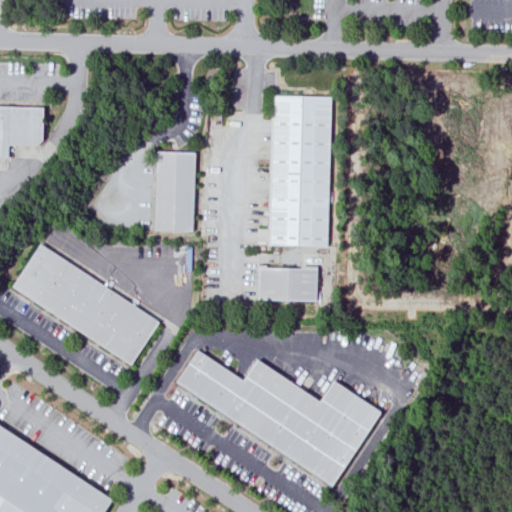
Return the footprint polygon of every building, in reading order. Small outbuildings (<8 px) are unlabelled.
[(266,244),(326,246),(329,97),(270,96),(266,244)] [(0,157),(5,158),(5,144),(40,145),(41,107),(0,106),(0,157)] [(155,229),(158,151),(196,152),(193,231),(155,229)] [(38,243),(9,286),(128,366),(157,322),(38,243)] [(314,300),(314,267),(255,267),(255,300),(314,300)] [(334,486),(382,411),(335,381),(320,402),(256,359),(244,378),(196,346),(173,381),(334,486)] [(0,511),(105,511),(113,501),(0,425),(0,511)]
